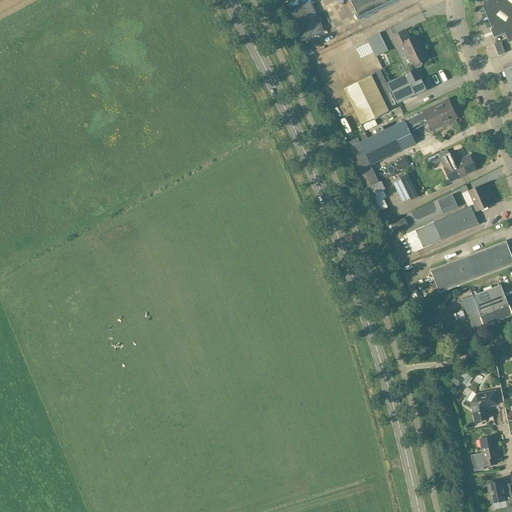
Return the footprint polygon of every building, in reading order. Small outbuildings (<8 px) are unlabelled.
[(343,0),(344,2),(347,0),(350,0),(361,20),(402,0),(343,0)] [(511,0),(486,0),(485,2),(485,6),(485,9),(493,28),(491,28),(495,38),(506,34),(510,43),(511,42),(511,0)] [(417,36),(410,39),(405,29),(391,36),(396,47),(403,44),(413,66),(414,67),(418,68),(421,66),(423,63),(422,62),(428,59),(417,36)] [(381,32),(368,38),(377,56),(390,50),(381,32)] [(495,44),(499,55),(506,53),(501,42),(495,44)] [(416,70),(387,84),(380,70),(371,75),(371,76),(344,89),(358,118),(361,125),(390,111),(388,108),(395,105),(390,94),(392,93),(397,103),(425,90),(416,70)] [(366,135),(358,138),(346,144),(359,171),(368,188),(366,188),(367,189),(379,183),(371,165),(416,143),(411,132),(429,123),(432,130),(447,123),(451,125),(457,122),(455,119),(458,118),(449,100),(424,112),(406,121),(405,121),(368,139),(366,135)] [(458,150),(441,158),(441,159),(451,181),(477,170),(470,155),(462,160),(458,150)] [(404,203),(419,196),(408,174),(393,181),(404,203)] [(379,183),(367,189),(384,224),(394,219),(384,199),(387,198),(379,183)] [(474,204),(415,230),(406,234),(414,252),(423,248),(479,224),(474,213),(477,211),(492,205),(483,185),(468,191),(474,204)] [(454,194),(439,200),(444,212),(459,207),(454,194)] [(409,227),(405,218),(396,222),(399,231),(409,227)] [(440,293),(511,265),(511,254),(507,241),(431,270),(440,293)] [(415,307),(407,284),(403,285),(411,308),(415,307)] [(501,286),(474,296),(473,295),(463,299),(474,329),(484,325),(485,327),(511,316),(511,311),(510,305),(509,306),(501,286)] [(448,329),(442,313),(431,317),(437,333),(448,329)] [(491,406),(498,405),(496,391),(477,395),(478,401),(472,403),(475,421),(489,419),(487,411),(491,406)] [(483,453),(471,455),(474,471),(482,470),(481,467),(485,466),(497,464),(496,457),(498,456),(495,437),(480,439),(483,453)] [(511,495),(511,491),(505,493),(503,481),(488,484),(492,503),(506,500),(507,505),(511,504),(511,495)]
